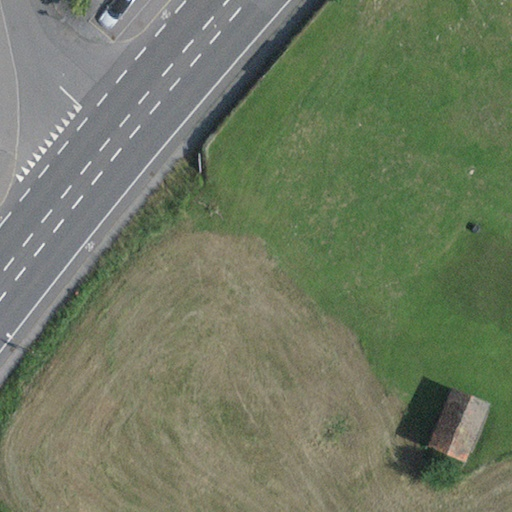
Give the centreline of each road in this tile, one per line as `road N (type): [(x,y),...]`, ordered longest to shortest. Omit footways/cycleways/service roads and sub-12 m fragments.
road 1 (primary): [(122,136),(0,289)]
road 2 (primary): [(241,0),(122,136)]
road 3 (residential): [(33,0),(65,93),(122,136)]
